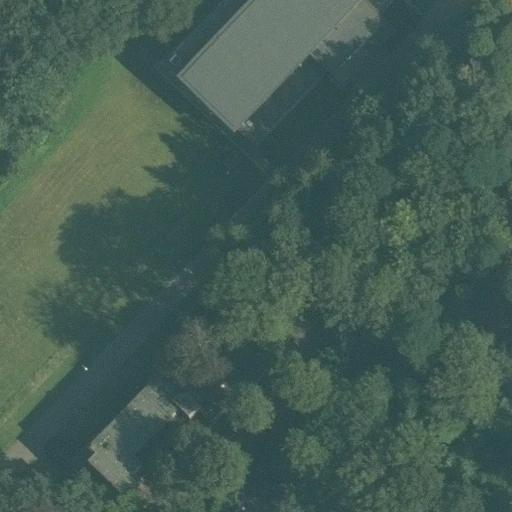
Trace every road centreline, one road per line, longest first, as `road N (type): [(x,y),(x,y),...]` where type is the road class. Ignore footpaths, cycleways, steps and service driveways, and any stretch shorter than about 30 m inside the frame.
road 1 (unclassified): [(454,0),(23,447)]
road 2 (residential): [(149,511),(275,403),(305,319),(331,282),(396,254),(511,226)]
